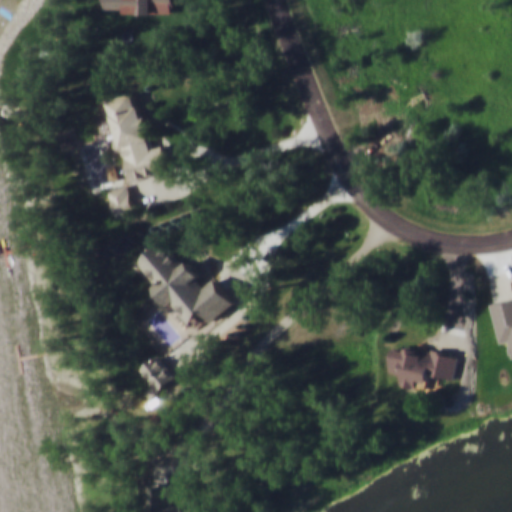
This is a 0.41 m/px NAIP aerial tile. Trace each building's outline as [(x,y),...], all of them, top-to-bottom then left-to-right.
[(106,98),(110,100),(134,93),(138,106),(141,105),(145,120),(148,119),(150,127),(147,128),(154,150),(164,147),(171,168),(151,174),(133,180),(124,151),(120,152),(116,141),(120,139),(114,118),(99,110),(106,98)] [(129,184),(135,199),(139,211),(120,217),(111,191),(129,184)] [(166,241),(187,266),(191,262),(203,276),(200,279),(207,287),(217,278),(224,286),(238,304),(213,326),(203,315),(191,325),(173,304),(171,306),(155,288),(159,284),(141,262),(166,241)] [(497,306),(511,303),(511,302),(511,338),(505,340),(497,306)] [(398,349),(409,351),(410,348),(434,353),(435,350),(450,353),(463,356),(458,380),(434,375),(433,382),(421,380),(419,389),(404,385),(406,377),(392,374),(398,349)] [(159,356),(169,368),(177,379),(161,392),(143,369),(159,356)] [(151,486),(161,486),(175,486),(175,506),(199,506),(199,511),(158,511),(151,511),(151,486)]
